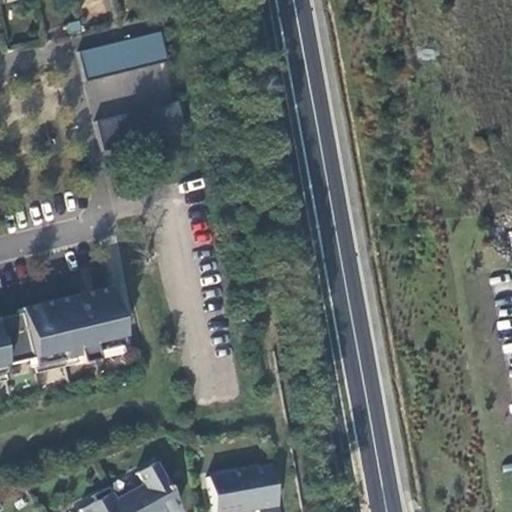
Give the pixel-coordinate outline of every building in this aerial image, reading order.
[(158,32),(75,51),(83,81),(165,61),(158,32)] [(175,102),(92,121),(100,151),(182,131),(175,102)] [(0,381),(4,381),(2,372),(30,365),(33,374),(75,364),(77,371),(94,367),(92,360),(122,352),(107,294),(74,302),(18,315),(20,320),(0,324),(0,381)] [(142,486),(115,501),(121,511),(169,511),(178,507),(155,464),(136,474),(142,486)] [(249,511),(256,511),(276,511),(269,468),(208,479),(213,511),(249,511)] [(121,511),(115,501),(108,489),(92,497),(95,503),(79,511),(78,511),(121,511)]
